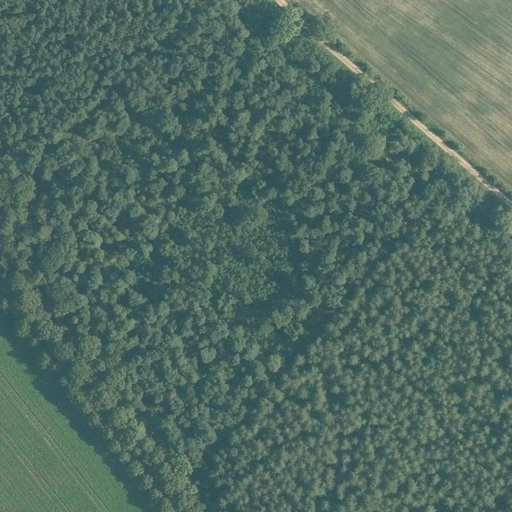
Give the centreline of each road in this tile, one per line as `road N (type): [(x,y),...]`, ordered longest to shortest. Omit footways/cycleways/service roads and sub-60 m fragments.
road 1 (track): [(183,470),(460,158)]
road 2 (track): [(0,236),(216,511)]
road 3 (track): [(278,0),(511,204)]
road 4 (track): [(0,290),(175,511)]
road 5 (track): [(0,182),(187,0)]
